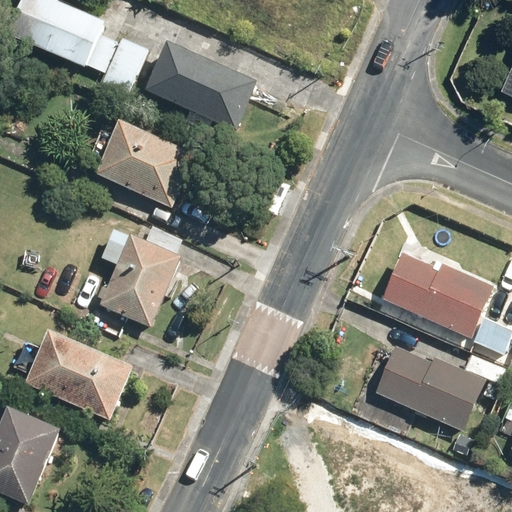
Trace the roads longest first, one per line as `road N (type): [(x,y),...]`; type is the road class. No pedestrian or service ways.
road 1 (tertiary): [(194,511),(371,119)]
road 2 (residential): [(371,119),(511,182)]
road 3 (tertiary): [(371,119),(423,0)]
